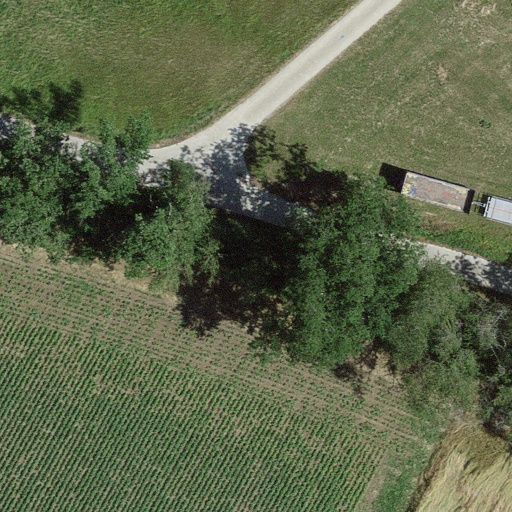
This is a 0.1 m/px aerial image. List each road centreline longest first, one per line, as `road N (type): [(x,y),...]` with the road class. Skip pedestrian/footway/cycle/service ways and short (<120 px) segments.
road 1 (track): [(0,124),(511,294)]
road 2 (track): [(388,0),(179,178)]
